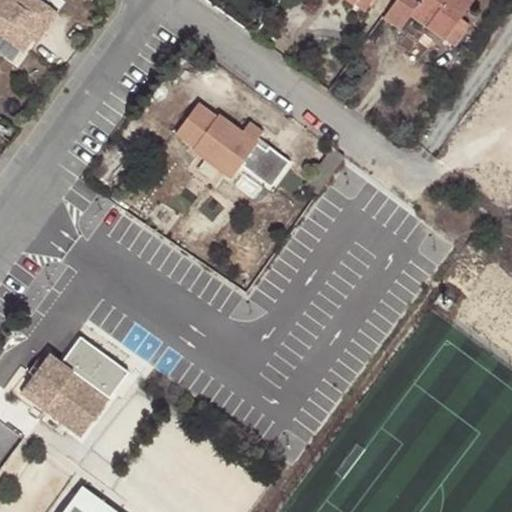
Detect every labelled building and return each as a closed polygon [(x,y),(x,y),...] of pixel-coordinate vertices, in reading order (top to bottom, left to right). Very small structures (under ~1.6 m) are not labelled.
[(32,38),(51,11),(34,0),(0,0),(0,33),(23,50),(32,38)] [(372,0),(356,0),(352,6),(363,13),(372,0)] [(396,0),(382,19),(400,32),(411,17),(415,12),(428,22),(425,28),(443,41),(460,19),(474,0),(396,0)] [(56,15),(51,11),(32,38),(38,42),(56,15)] [(415,12),(411,17),(425,28),(428,22),(415,12)] [(469,25),(460,19),(443,41),(452,47),(469,25)] [(204,160),(219,171),(230,179),(240,166),(254,176),(273,151),(269,147),(266,152),(255,144),(262,133),(249,123),(242,134),(219,117),(217,119),(198,106),(176,135),(196,150),(194,153),(204,160)] [(0,134),(11,141),(18,131),(1,118),(0,119),(0,134)] [(304,186),(317,194),(343,158),(331,149),(304,186)] [(213,179),(219,171),(204,160),(199,167),(213,179)] [(48,355),(20,393),(34,404),(39,398),(48,404),(43,410),(66,428),(77,414),(90,425),(129,374),(79,338),(60,363),(48,355)] [(43,410),(48,404),(39,398),(34,404),(43,410)] [(77,414),(66,428),(80,438),(90,425),(77,414)] [(112,511),(80,489),(62,511),(112,511)]
